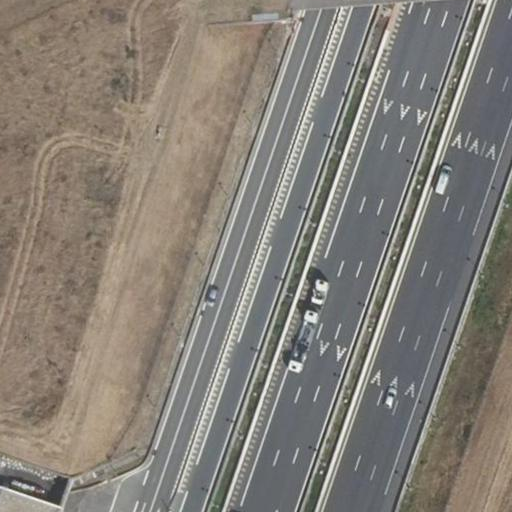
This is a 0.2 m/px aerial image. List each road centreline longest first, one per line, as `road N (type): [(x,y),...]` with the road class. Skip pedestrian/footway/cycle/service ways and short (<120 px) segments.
road 1 (motorway): [(364,0),(191,511)]
road 2 (secondary): [(149,511),(322,0)]
road 3 (motorway): [(435,0),(267,511)]
road 4 (motorway): [(351,511),(511,36)]
